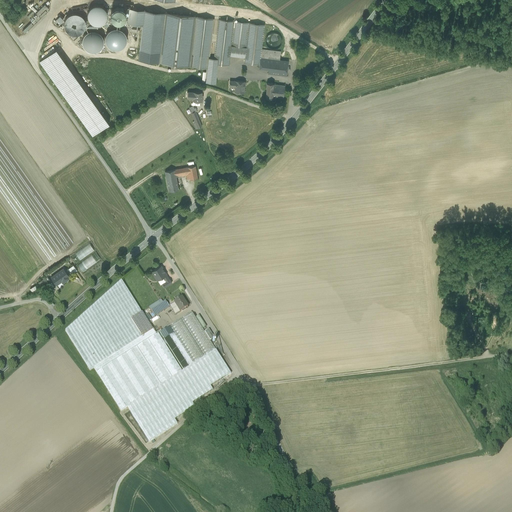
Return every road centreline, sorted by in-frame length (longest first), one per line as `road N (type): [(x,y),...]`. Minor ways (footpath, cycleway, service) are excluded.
road 1 (track): [(511,353),(225,384),(119,478),(112,511)]
road 2 (tertiary): [(153,236),(298,115),(387,0)]
road 3 (unclassified): [(300,511),(289,466),(248,386),(153,236)]
road 4 (track): [(153,236),(0,16)]
road 5 (tertiary): [(0,371),(153,236)]
